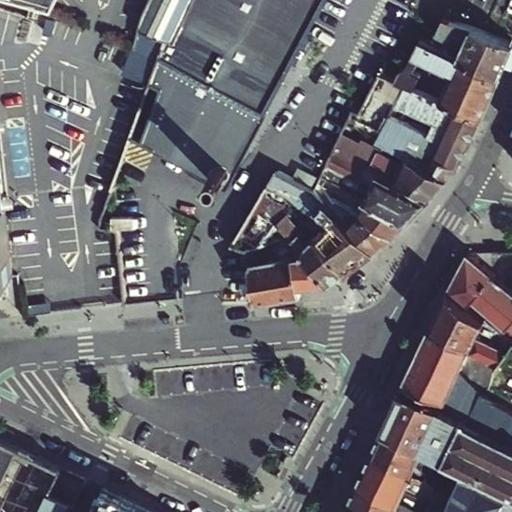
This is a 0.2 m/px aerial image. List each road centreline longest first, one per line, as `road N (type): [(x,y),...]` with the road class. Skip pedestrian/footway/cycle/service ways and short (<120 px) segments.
road 1 (residential): [(375,349),(343,334),(300,332),(48,355),(0,368)]
road 2 (residential): [(0,407),(215,511)]
road 3 (residential): [(291,511),(375,349)]
road 4 (residential): [(375,349),(467,196)]
